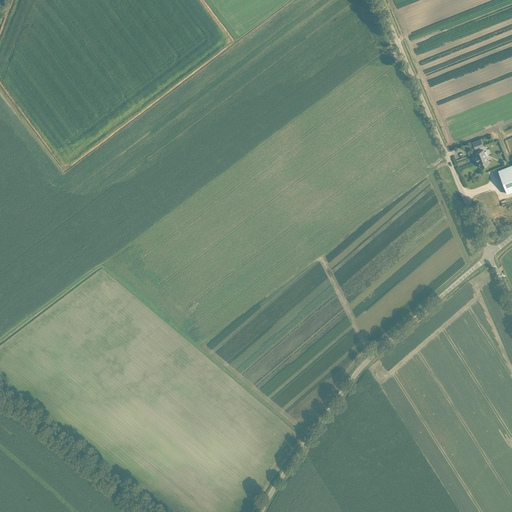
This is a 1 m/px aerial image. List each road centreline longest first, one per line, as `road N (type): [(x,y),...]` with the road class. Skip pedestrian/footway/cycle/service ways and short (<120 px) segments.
road 1 (unclassified): [(264,511),(354,378),(489,255)]
road 2 (unclassified): [(489,255),(382,0)]
